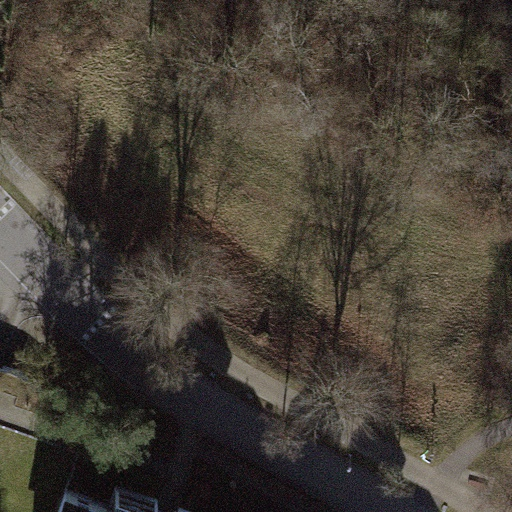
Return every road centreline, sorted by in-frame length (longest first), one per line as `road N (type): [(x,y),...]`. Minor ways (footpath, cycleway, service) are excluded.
road 1 (residential): [(379,511),(226,434),(110,343),(0,231)]
road 2 (track): [(426,511),(453,465),(494,429),(511,427)]
